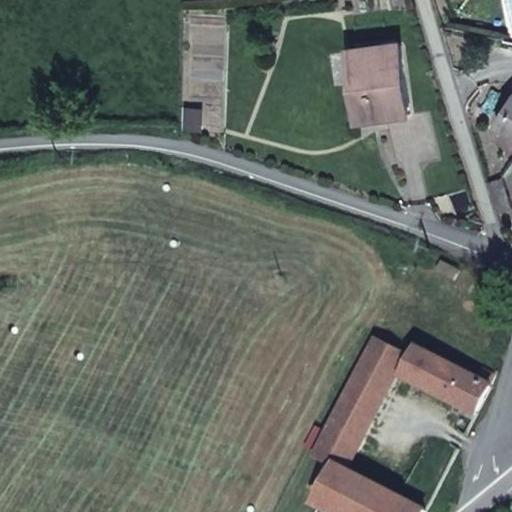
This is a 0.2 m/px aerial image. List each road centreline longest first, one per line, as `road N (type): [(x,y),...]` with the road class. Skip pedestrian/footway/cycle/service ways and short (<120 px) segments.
road 1 (unclassified): [(499,260),(190,153),(142,145),(0,153)]
road 2 (unclassified): [(499,260),(425,0)]
